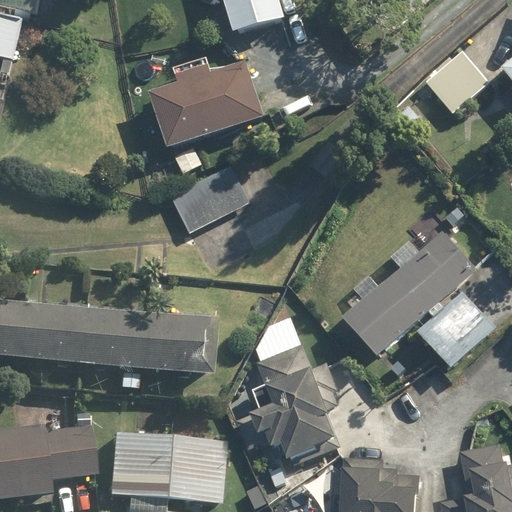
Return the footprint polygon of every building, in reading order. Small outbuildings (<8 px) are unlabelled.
[(39,0),(0,0),(0,9),(36,17),(39,0)] [(221,0),(234,41),(281,27),(272,0),(221,0)] [(9,80),(19,22),(0,18),(0,60),(5,62),(2,79),(9,80)] [(490,87),(462,54),(426,85),(453,117),(490,87)] [(146,101),(164,156),(261,125),(244,71),(214,81),(210,66),(173,78),(177,91),(146,101)] [(511,92),(511,66),(499,77),(511,92)] [(252,207),(232,169),(170,202),(190,240),(252,207)] [(427,320),(430,324),(415,338),(449,376),(495,333),(461,296),(442,313),(439,309),(475,276),(439,237),(381,291),(370,279),(346,301),(357,313),(340,329),(376,367),(427,320)] [(212,320),(0,305),(0,365),(118,373),(117,393),(135,394),(136,378),(207,383),(212,320)] [(287,465),(334,448),(318,404),(337,397),(327,370),(311,376),(301,350),(258,365),(267,393),(254,398),(261,416),(238,424),(250,456),(270,449),(272,455),(282,452),(287,465)] [(39,429),(0,434),(0,503),(49,497),(48,487),(95,481),(89,431),(40,437),(39,429)] [(222,444),(108,438),(104,503),(130,505),(129,511),(160,511),(161,506),(218,509),(222,444)] [(433,508),(433,511),(511,511),(511,469),(503,471),(499,448),(458,455),(466,503),(433,508)] [(380,465),(339,462),(335,511),(417,511),(420,483),(396,481),(397,474),(379,473),(380,465)]
